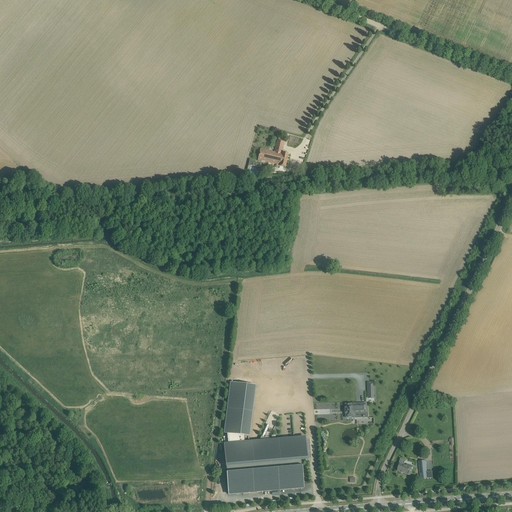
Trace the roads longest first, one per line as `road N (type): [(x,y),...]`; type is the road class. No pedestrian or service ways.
road 1 (unclassified): [(377,506),(380,476),(511,200)]
road 2 (track): [(239,281),(206,511)]
road 3 (unclassified): [(511,74),(319,0)]
road 4 (track): [(290,171),(379,25)]
road 5 (tertiary): [(377,506),(511,495)]
